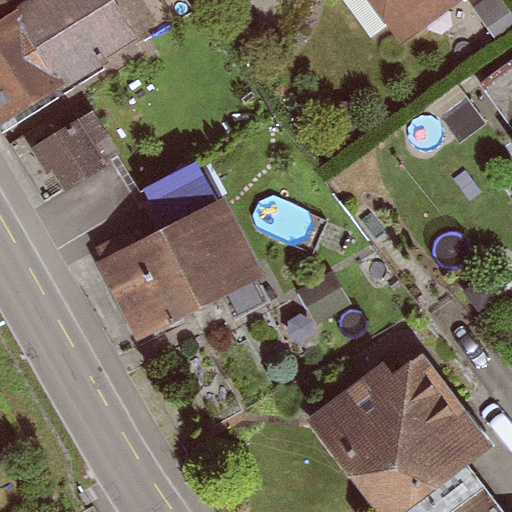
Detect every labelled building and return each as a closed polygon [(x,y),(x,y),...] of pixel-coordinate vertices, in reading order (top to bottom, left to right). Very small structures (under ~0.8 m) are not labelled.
[(55,0),(0,34),(0,131),(0,132),(137,47),(107,0),(55,0)] [(0,0),(0,20),(11,15),(2,0),(0,0)] [(368,0),(402,46),(465,0),(368,0)] [(511,64),(480,88),(511,131),(511,64)] [(434,107),(461,145),(487,127),(460,89),(434,107)] [(93,117),(33,152),(48,179),(53,175),(65,195),(120,163),(93,117)] [(201,165),(142,192),(164,239),(106,265),(125,306),(142,341),(258,287),(201,165)] [(380,511),(411,511),(488,453),(418,362),(395,380),(385,368),(312,424),(380,511)] [(500,511),(482,489),(451,511),(500,511)]
